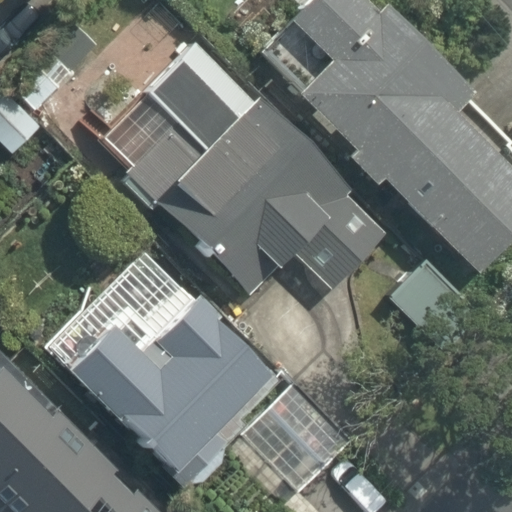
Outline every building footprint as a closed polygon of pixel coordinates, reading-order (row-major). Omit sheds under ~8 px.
[(8,0),(19,9),(28,0),(8,0)] [(290,90),(281,98),(466,281),(511,234),(511,170),(451,110),(463,98),(363,0),(301,0),(251,51),(290,90)] [(344,189),(187,40),(91,143),(117,167),(106,179),(244,310),(283,270),(319,305),(376,245),(331,203),(344,189)] [(260,383),(139,257),(35,357),(156,483),(260,383)] [(413,257),(373,299),(425,350),(465,308),(413,257)] [(150,511),(139,500),(0,357),(0,511),(150,511)] [(274,392),(229,435),(288,497),(333,454),(274,392)]
